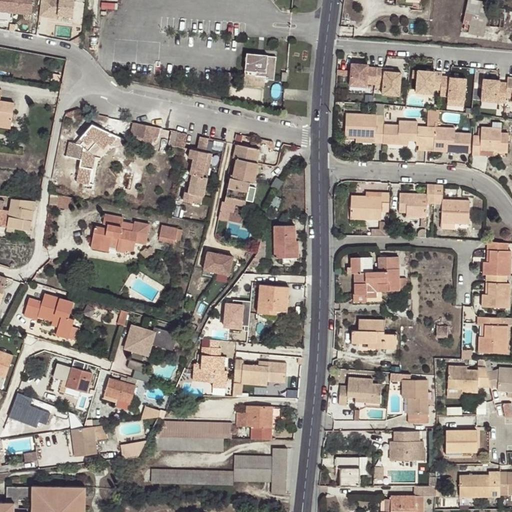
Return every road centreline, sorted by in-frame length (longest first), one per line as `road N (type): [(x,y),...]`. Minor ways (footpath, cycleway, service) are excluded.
road 1 (residential): [(0,36),(75,56),(109,90),(316,137)]
road 2 (tertiary): [(320,240),(302,511)]
road 3 (unclassified): [(459,328),(461,244),(320,240)]
road 4 (residential): [(318,171),(450,175),(490,190),(511,219)]
road 5 (residential): [(511,60),(321,42)]
road 6 (unknown): [(0,428),(36,344),(113,364)]
